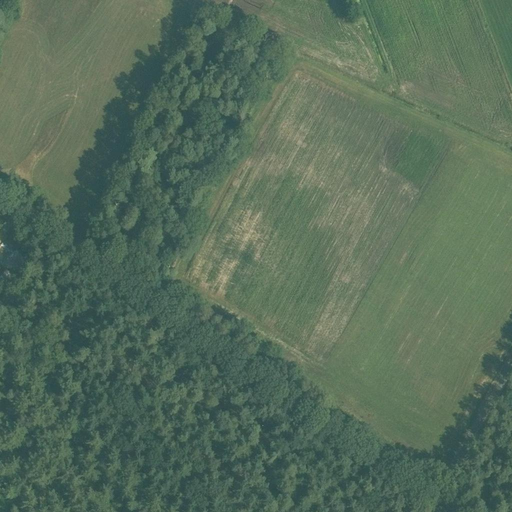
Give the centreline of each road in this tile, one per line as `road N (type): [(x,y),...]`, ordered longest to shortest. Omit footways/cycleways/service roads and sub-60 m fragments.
road 1 (track): [(0,199),(442,505)]
road 2 (unclassified): [(442,505),(511,378)]
